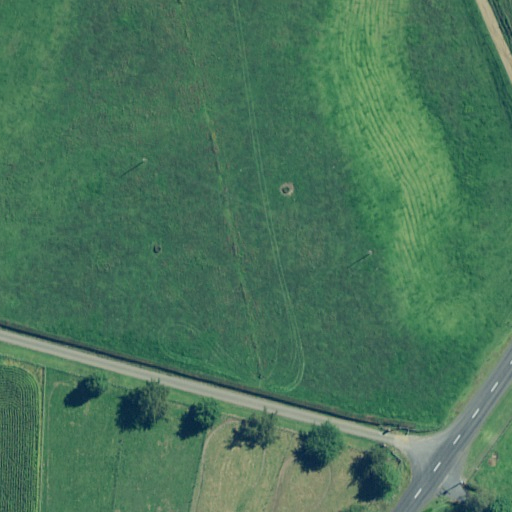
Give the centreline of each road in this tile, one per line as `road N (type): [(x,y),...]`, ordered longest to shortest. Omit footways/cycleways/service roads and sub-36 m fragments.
road 1 (track): [(0,333),(440,457)]
road 2 (unclassified): [(511,357),(401,511)]
